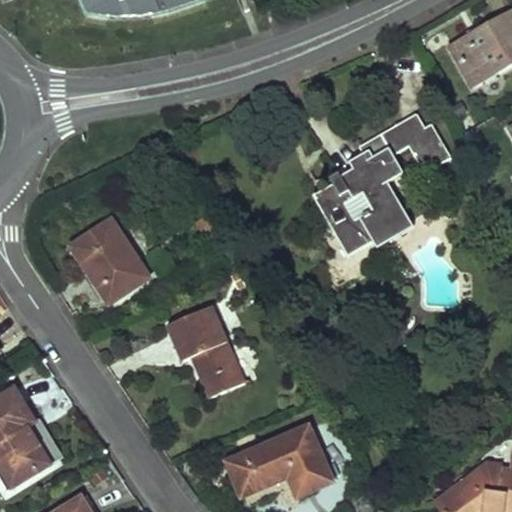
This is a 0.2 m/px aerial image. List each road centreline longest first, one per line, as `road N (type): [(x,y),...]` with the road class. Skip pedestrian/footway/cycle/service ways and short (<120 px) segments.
road 1 (tertiary): [(25,129),(263,79),(428,0)]
road 2 (tertiary): [(385,0),(181,74),(57,86),(13,82)]
road 3 (residential): [(10,267),(174,511)]
